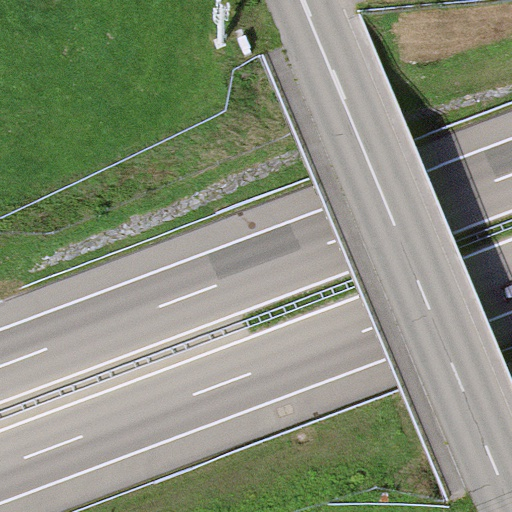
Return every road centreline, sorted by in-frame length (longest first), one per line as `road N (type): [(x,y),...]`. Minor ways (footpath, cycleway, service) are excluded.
road 1 (tertiary): [(511,508),(310,0)]
road 2 (motorway): [(511,176),(0,369)]
road 3 (motorway): [(0,469),(511,277)]
